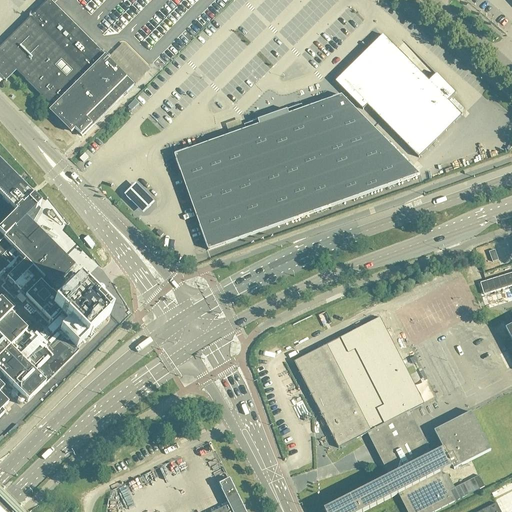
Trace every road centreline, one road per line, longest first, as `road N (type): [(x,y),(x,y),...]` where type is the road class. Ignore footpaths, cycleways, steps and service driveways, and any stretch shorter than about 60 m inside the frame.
road 1 (primary): [(511,177),(308,253),(197,310)]
road 2 (primary): [(213,334),(351,266),(511,209)]
road 3 (primary): [(0,507),(77,433),(191,349)]
road 4 (primary): [(175,324),(0,479)]
road 5 (secondary): [(282,509),(263,439),(213,334)]
road 6 (secondary): [(191,349),(282,509)]
road 7 (unclassified): [(197,310),(143,249),(81,198)]
road 8 (unclassified): [(81,198),(175,324)]
road 9 (unclassified): [(0,108),(81,198)]
